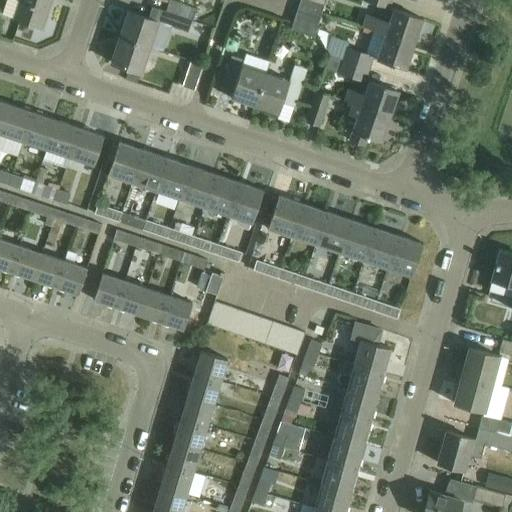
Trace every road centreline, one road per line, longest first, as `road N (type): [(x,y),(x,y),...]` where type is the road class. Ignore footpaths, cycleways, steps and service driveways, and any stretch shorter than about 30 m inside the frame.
road 1 (unclassified): [(389,511),(465,217)]
road 2 (unclassified): [(112,511),(151,393),(147,363),(128,349),(25,315)]
road 3 (residential): [(403,191),(191,121)]
road 4 (unclassified): [(403,191),(469,0)]
road 5 (residential): [(191,121),(65,80)]
road 6 (unclassified): [(191,121),(230,0)]
